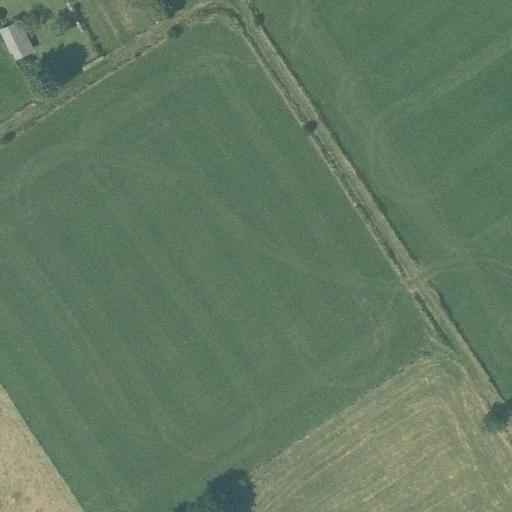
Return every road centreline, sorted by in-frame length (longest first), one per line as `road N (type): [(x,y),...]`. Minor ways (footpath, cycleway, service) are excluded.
road 1 (track): [(511,432),(223,0)]
road 2 (track): [(0,130),(212,0)]
